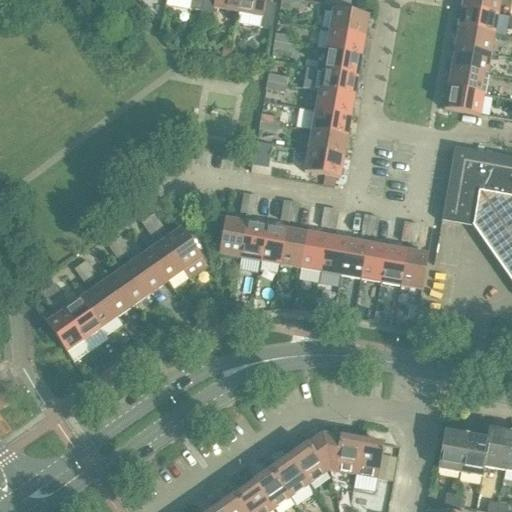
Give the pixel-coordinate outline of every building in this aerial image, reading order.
[(165,0),(166,0),(165,0),(189,0),(189,10),(200,12),(201,12),(202,0),(165,0)] [(237,13),(239,0),(202,0),(201,12),(200,12),(199,18),(212,20),(214,9),(237,13)] [(271,31),(275,6),(264,4),(264,0),(239,0),(237,13),(235,28),(236,28),(236,25),(271,31)] [(298,10),(300,2),(287,0),(281,0),(280,7),(298,10)] [(497,17),(499,0),(463,0),(461,10),(497,17)] [(493,36),(497,17),(461,10),(458,30),(493,36)] [(364,39),(367,18),(332,12),(328,33),(364,39)] [(490,56),(493,36),(458,30),(454,50),(490,56)] [(360,59),(364,39),(328,33),(325,53),(360,59)] [(292,47),(293,39),(275,36),(273,44),(292,47)] [(290,54),(292,47),(273,44),(272,51),(290,54)] [(486,77),(490,56),(454,50),(451,70),(486,77)] [(356,80),(360,59),(325,53),(321,74),(356,80)] [(482,97),(486,77),(451,70),(447,90),(482,97)] [(353,99),(356,80),(321,74),(318,93),(353,99)] [(285,87),(286,79),(268,76),(266,84),(285,87)] [(283,94),(285,87),(266,84),(265,91),(283,94)] [(479,117),(482,97),(447,90),(443,111),(479,117)] [(349,119),(353,99),(318,93),(314,113),(349,119)] [(346,139),(349,119),(314,113),(311,133),(346,139)] [(278,127),(279,120),(261,116),(259,124),(278,127)] [(276,135),(278,127),(259,124),(258,132),(276,135)] [(342,159),(346,139),(311,133),(307,153),(342,159)] [(511,160),(454,150),(441,224),(475,230),(480,197),(511,202),(511,160)] [(339,180),(342,159),(307,153),(303,174),(339,180)] [(269,178),(270,170),(252,167),(250,175),(269,178)] [(247,216),(251,197),(243,196),(239,214),(247,216)] [(254,217),(258,198),(251,197),(247,216),(254,217)] [(511,202),(480,197),(475,230),(511,283),(511,202)] [(287,223),(290,204),(283,203),(280,221),(287,223)] [(294,224),(298,206),(290,204),(287,223),(294,224)] [(328,230),(331,211),(323,210),(320,228),(328,230)] [(335,231),(338,213),(331,211),(328,230),(335,231)] [(164,231),(153,216),(147,220),(158,235),(164,231)] [(368,237),(371,218),(363,217),(360,236),(368,237)] [(375,238),(378,220),(371,218),(368,237),(375,238)] [(158,235),(147,220),(140,224),(151,240),(158,235)] [(239,260),(246,225),(225,221),(218,256),(239,260)] [(408,244),(411,225),(403,224),(400,243),(408,244)] [(260,264),(266,228),(246,225),(239,260),(260,264)] [(415,245),(418,227),(411,225),(408,244),(415,245)] [(279,267),(285,232),(266,228),(260,264),(279,267)] [(206,268),(180,231),(163,243),(184,272),(183,273),(189,281),(206,268)] [(301,271),(307,236),(285,232),(279,267),(301,271)] [(320,274),(326,239),(307,236),(301,271),(320,274)] [(130,254),(120,239),(113,244),(124,259),(130,254)] [(339,278),(346,242),(326,239),(320,274),(339,278)] [(360,281),(366,246),(346,242),(339,278),(360,281)] [(184,272),(163,243),(146,255),(167,284),(183,273),(184,272)] [(124,259),(113,244),(107,248),(118,263),(124,259)] [(379,285),(386,249),(366,246),(360,281),(379,285)] [(400,288),(406,253),(386,249),(379,285),(400,288)] [(420,292),(427,257),(406,253),(400,288),(420,292)] [(167,284),(146,255),(129,266),(150,296),(167,284)] [(97,278),(86,262),(80,267),(91,282),(97,278)] [(150,296),(129,266),(113,278),(133,307),(150,296)] [(91,282),(80,267),(74,271),(84,287),(91,282)] [(133,307),(113,278),(96,289),(117,319),(133,307)] [(63,301),(53,286),(47,290),(58,305),(63,301)] [(117,319),(96,289),(79,301),(100,331),(117,319)] [(58,305),(47,290),(40,295),(51,310),(58,305)] [(100,331),(79,301),(63,313),(83,342),(100,331)] [(83,342),(63,313),(45,325),(66,354),(83,342)] [(480,478),(489,432),(488,432),(486,441),(467,438),(468,436),(466,436),(459,475),(480,478)] [(504,473),(510,434),(508,434),(508,435),(489,432),(480,478),(482,479),(483,469),(504,473)] [(459,475),(466,436),(464,436),(464,438),(443,434),(437,471),(459,475)] [(329,472),(321,436),(287,459),(307,488),(329,472)] [(355,477),(361,443),(321,436),(329,472),(355,477)] [(377,481),(383,447),(361,443),(355,477),(377,481)] [(307,488),(287,459),(270,472),(290,500),(307,488)] [(272,511),(290,500),(270,472),(252,484),(271,511),(272,511)] [(271,511),(252,484),(234,497),(245,511),(271,511)] [(453,509),(455,497),(445,496),(443,507),(453,509)] [(245,511),(234,497),(217,509),(218,511),(245,511)] [(463,511),(465,499),(455,497),(453,509),(463,511)] [(496,511),(498,505),(488,503),(486,511),(496,511)]
